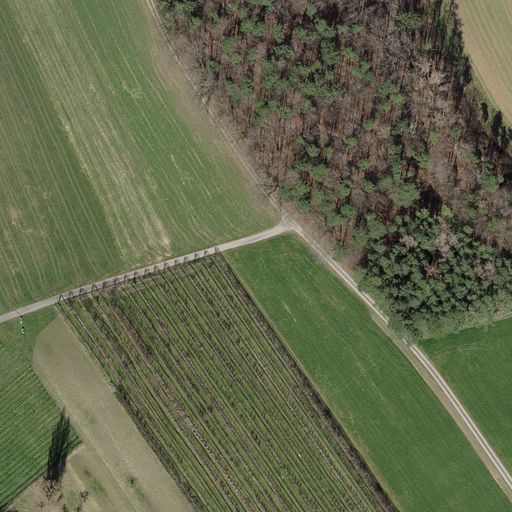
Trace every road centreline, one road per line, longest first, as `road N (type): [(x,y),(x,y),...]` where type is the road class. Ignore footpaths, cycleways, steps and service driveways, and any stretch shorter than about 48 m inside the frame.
road 1 (track): [(150,0),(195,92),(258,188),(402,331),(511,485)]
road 2 (track): [(0,317),(297,225)]
road 3 (track): [(408,0),(419,162),(462,222),(511,262)]
